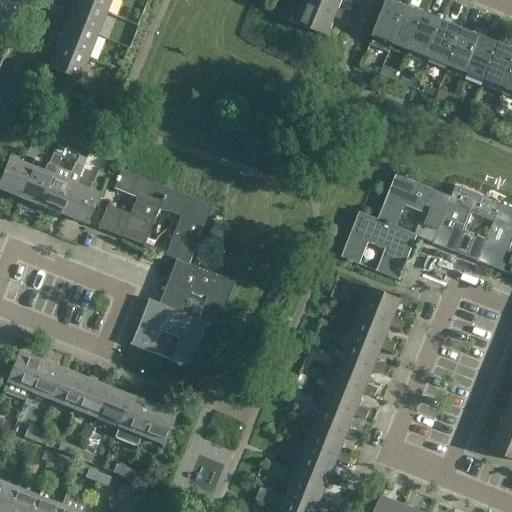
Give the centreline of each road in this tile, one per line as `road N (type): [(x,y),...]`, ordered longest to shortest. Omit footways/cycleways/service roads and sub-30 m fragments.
road 1 (residential): [(445,481),(381,454),(437,301),(505,322)]
road 2 (residential): [(0,294),(14,253),(127,293),(107,350)]
road 3 (residential): [(505,322),(445,481)]
